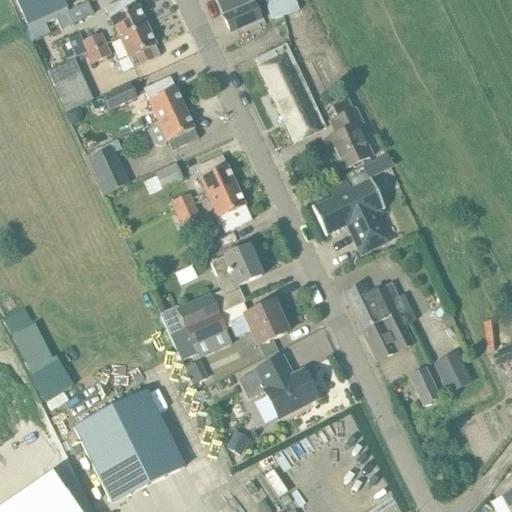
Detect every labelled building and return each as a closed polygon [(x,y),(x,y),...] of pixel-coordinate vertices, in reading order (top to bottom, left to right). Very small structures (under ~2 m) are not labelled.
[(15,0),(27,26),(26,27),(28,31),(26,32),(67,13),(61,0),(15,0)] [(119,39),(146,27),(137,6),(131,9),(126,0),(105,10),(119,39)] [(230,34),(260,20),(252,4),(249,0),(215,0),(223,17),(222,17),(230,34)] [(283,17),(278,0),(263,0),(270,21),(283,17)] [(278,0),(283,17),(299,12),(294,0),(278,0)] [(67,13),(26,32),(29,38),(70,19),(73,26),(93,16),(88,4),(67,13)] [(146,27),(119,39),(128,59),(133,69),(159,57),(155,47),(146,27)] [(86,55),(106,45),(101,35),(81,43),(78,35),(52,46),(60,65),(85,54),(86,55)] [(274,101),(305,87),(300,76),(285,44),(255,59),(274,101)] [(106,45),(86,55),(90,65),(110,56),(106,45)] [(74,61),(47,73),(65,114),(92,102),(74,61)] [(157,122),(184,109),(169,78),(142,90),(157,122)] [(129,85),(102,97),(108,111),(135,99),(129,85)] [(305,87),(274,101),(293,143),(324,129),(305,87)] [(341,171),(372,157),(357,124),(362,122),(356,109),(351,111),(346,100),(331,107),(336,118),(328,121),(335,136),(327,140),(329,145),(332,144),(337,153),(334,155),(341,171)] [(184,109),(157,122),(158,123),(146,133),(152,145),(161,148),(167,143),(171,153),(198,140),(184,109)] [(93,152),(95,157),(87,161),(103,196),(127,185),(114,154),(120,151),(116,142),(93,152)] [(194,169),(198,179),(208,199),(235,186),(221,156),(194,169)] [(175,165),(154,174),(161,190),(182,181),(175,165)] [(312,207),(311,208),(325,238),(326,237),(326,236),(346,226),(360,255),(388,242),(374,213),(381,210),(382,210),(383,210),(369,180),(368,181),(368,182),(312,208),(312,207)] [(251,221),(244,207),(235,186),(208,199),(217,219),(218,219),(224,234),(251,221)] [(176,214),(194,206),(189,194),(170,202),(176,214)] [(194,206),(176,214),(181,226),(199,218),(194,206)] [(222,258),(209,264),(216,279),(224,297),(238,290),(239,290),(237,287),(261,276),(248,247),(222,258)] [(363,334),(398,317),(397,314),(402,311),(390,285),(368,295),(363,285),(344,294),(363,334)] [(177,308),(160,316),(170,337),(218,315),(210,298),(210,296),(178,310),(177,308)] [(247,315),(228,323),(230,328),(235,339),(248,333),(255,348),(287,334),(273,303),(247,315)] [(25,307),(0,318),(0,321),(40,402),(65,389),(25,307)] [(218,315),(170,337),(171,340),(181,362),(197,354),(199,360),(229,346),(223,332),(225,330),(218,315)] [(398,317),(363,334),(376,362),(412,346),(398,317)] [(491,322),(482,323),(485,352),(495,351),(491,322)] [(511,348),(491,358),(495,368),(511,360),(511,348)] [(456,353),(433,364),(447,395),(470,384),(456,353)] [(255,371),(255,372),(237,381),(248,401),(264,393),(278,420),(317,400),(302,372),(291,377),(281,358),(255,371)] [(425,369),(407,378),(422,408),(440,399),(425,369)] [(146,391),(73,427),(111,504),(184,468),(146,391)] [(511,511),(511,492),(502,498),(509,511),(511,511)]
